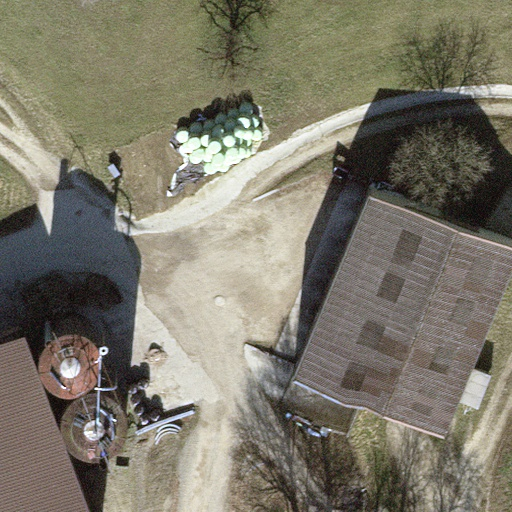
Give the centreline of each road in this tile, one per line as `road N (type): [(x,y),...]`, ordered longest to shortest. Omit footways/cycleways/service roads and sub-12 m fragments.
road 1 (track): [(0,79),(328,511)]
road 2 (track): [(0,262),(214,222),(366,131),(511,106)]
road 3 (track): [(457,511),(511,384)]
road 4 (track): [(207,511),(232,380)]
